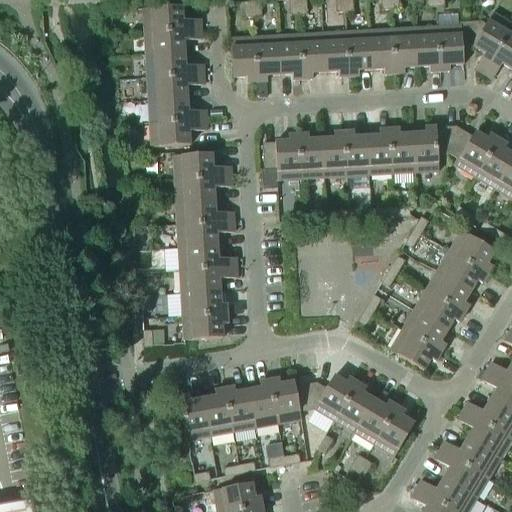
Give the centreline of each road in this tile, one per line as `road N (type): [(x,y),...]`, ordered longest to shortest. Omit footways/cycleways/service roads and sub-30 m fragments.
road 1 (secondary): [(79,384),(37,139),(18,93),(0,74)]
road 2 (residential): [(511,116),(479,96),(243,112)]
road 3 (residential): [(243,112),(261,354)]
road 4 (residential): [(261,354),(346,344),(445,403)]
road 5 (residential): [(79,384),(261,354)]
road 6 (residential): [(445,403),(391,494),(370,511)]
road 7 (residential): [(511,289),(445,403)]
road 8 (secondary): [(106,511),(79,384)]
road 9 (residential): [(243,112),(221,100),(212,0)]
